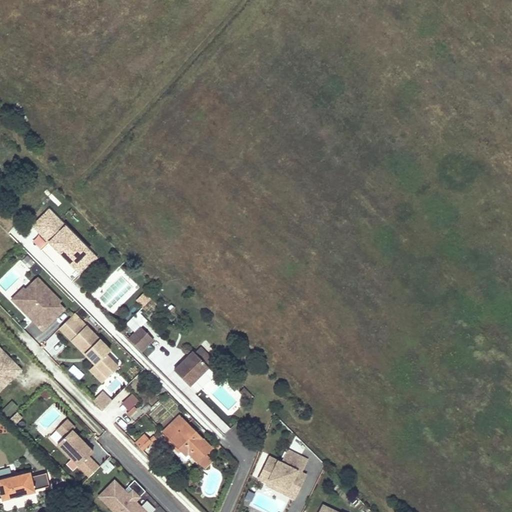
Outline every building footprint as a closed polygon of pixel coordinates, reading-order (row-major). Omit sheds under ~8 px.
[(33,228),(74,268),(90,251),(49,211),(33,228)] [(90,251),(74,268),(81,275),(97,258),(90,251)] [(44,332),(66,310),(60,305),(62,303),(38,279),(26,291),(28,293),(17,305),(44,332)] [(17,305),(28,293),(26,291),(25,289),(13,301),(17,305)] [(152,300),(146,293),(137,302),(143,308),(152,300)] [(111,352),(86,328),(88,326),(76,314),(60,330),(96,366),(90,372),(102,385),(119,369),(106,356),(111,352)] [(134,317),(120,332),(123,335),(137,320),(134,317)] [(141,328),(129,340),(142,353),(154,341),(141,328)] [(188,387),(207,368),(213,374),(219,368),(199,348),(194,354),(192,352),(173,371),(188,387)] [(7,357),(0,349),(0,393),(22,372),(12,362),(9,364),(5,360),(7,357)] [(113,353),(109,357),(119,366),(122,363),(113,353)] [(120,405),(131,393),(125,388),(114,399),(120,405)] [(46,402),(52,395),(45,389),(39,396),(46,402)] [(112,401),(103,393),(94,402),(103,410),(112,401)] [(121,405),(128,412),(139,402),(132,394),(121,405)] [(130,417),(136,411),(134,408),(128,414),(130,417)] [(178,450),(181,447),(196,463),(204,454),(210,448),(179,417),(162,434),(178,450)] [(90,478),(99,469),(89,458),(93,453),(87,446),(85,448),(82,445),(84,443),(72,432),(75,429),(67,421),(56,431),(64,439),(57,446),(90,478)] [(134,445),(138,449),(142,453),(151,444),(144,436),(134,445)] [(259,479),(269,455),(262,452),(252,476),(259,479)] [(281,488),(297,496),(303,486),(298,483),(302,475),(308,462),(289,453),(282,465),(270,459),(259,481),(268,485),(267,487),(278,493),(281,488)] [(204,454),(196,463),(202,469),(211,460),(204,454)] [(109,461),(100,466),(106,474),(114,469),(109,461)] [(30,486),(45,482),(41,469),(26,474),(25,469),(0,476),(0,497),(31,489),(30,486)] [(307,477),(302,475),(298,483),(303,486),(307,477)] [(146,492),(135,481),(128,488),(132,492),(129,495),(115,482),(99,497),(113,511),(134,511),(140,507),(136,503),(146,492)] [(297,496),(281,488),(278,493),(295,501),(297,496)]
